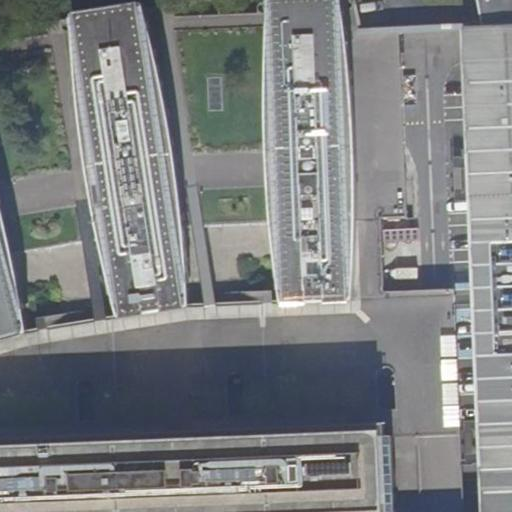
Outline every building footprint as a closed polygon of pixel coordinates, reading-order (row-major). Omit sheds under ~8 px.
[(280,152),(284,299),(351,296),(342,0),(276,0),(277,27),(280,152)] [(511,0),(481,0),(488,32),(511,26),(511,0)] [(122,315),(188,305),(166,160),(147,32),(144,6),(78,17),(81,34),(100,167),(105,201),(111,238),(122,315)] [(485,511),(511,511),(511,26),(488,32),(469,29),(485,511)] [(0,343),(27,337),(5,256),(0,234),(0,343)] [(50,452),(51,511),(398,511),(396,438),(194,445),(194,439),(172,440),(172,446),(52,450),(52,452),(50,452)] [(0,511),(51,511),(50,452),(0,454),(0,511)]
